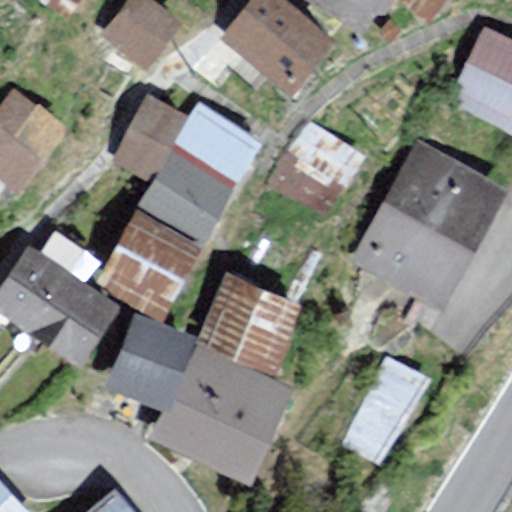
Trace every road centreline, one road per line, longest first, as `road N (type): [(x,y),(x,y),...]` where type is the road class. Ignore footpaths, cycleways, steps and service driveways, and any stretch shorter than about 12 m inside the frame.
road 1 (residential): [(238,0),(206,38),(148,79),(105,158),(22,240),(0,276)]
road 2 (residential): [(184,511),(145,465),(109,439),(41,433),(0,446)]
